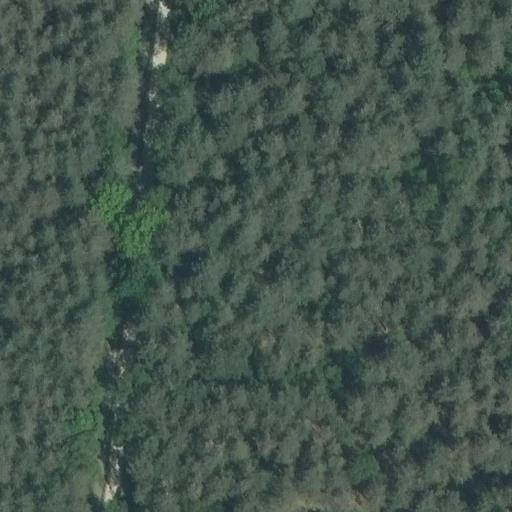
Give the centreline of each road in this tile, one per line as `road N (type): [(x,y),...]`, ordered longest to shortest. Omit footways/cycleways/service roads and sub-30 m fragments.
road 1 (track): [(108,511),(138,246)]
road 2 (track): [(138,246),(167,0)]
